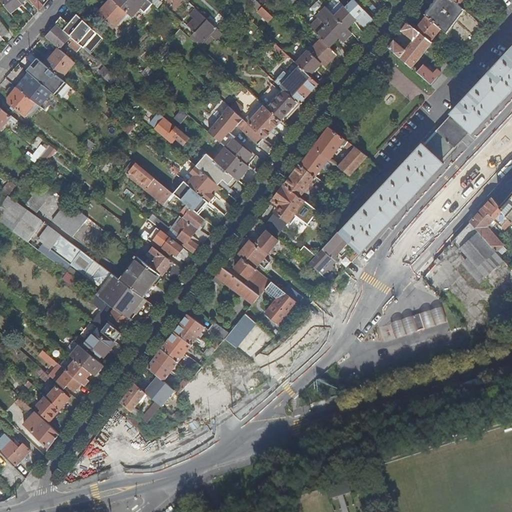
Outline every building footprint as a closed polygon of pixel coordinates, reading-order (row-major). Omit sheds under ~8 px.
[(1,0),(0,1),(0,2),(9,13),(26,0),(1,0)] [(43,5),(38,0),(35,0),(33,2),(31,0),(29,0),(39,10),(43,5)] [(112,0),(111,0),(98,15),(113,29),(127,14),(122,9),(112,0)] [(143,0),(112,0),(122,9),(127,14),(129,16),(143,0)] [(280,0),(289,8),(296,0),(280,0)] [(356,20),(364,12),(352,0),(344,8),(356,20)] [(452,0),(437,0),(434,5),(455,22),(464,10),(458,5),(452,0)] [(455,22),(434,5),(425,17),(441,29),(446,33),(455,22)] [(164,6),(159,11),(168,19),(172,14),(164,6)] [(273,18),(261,7),(257,12),(268,23),(273,18)] [(327,9),(326,8),(317,17),(318,19),(326,26),(335,17),(327,9)] [(356,20),(344,8),(335,17),(352,34),(358,40),(363,33),(353,23),(356,20)] [(207,22),(208,21),(197,12),(195,9),(189,16),(194,19),(187,26),(195,34),(191,38),(200,46),(215,29),(207,22)] [(366,30),(372,21),(364,12),(356,20),(366,30)] [(352,34),(335,17),(326,26),(338,39),(343,43),(352,34)] [(441,29),(425,17),(415,30),(430,42),(441,29)] [(57,26),(81,47),(85,50),(97,35),(78,18),(69,27),(61,18),(55,24),(57,26)] [(316,35),(326,26),(318,19),(309,28),(316,35)] [(415,30),(407,23),(401,31),(414,41),(406,51),(394,41),(388,48),(411,68),(432,43),(430,42),(415,30)] [(57,26),(51,32),(47,37),(60,49),(68,40),(71,42),(68,45),(76,52),(81,47),(57,26)] [(338,39),(326,26),(316,35),(321,40),(329,48),(338,39)] [(217,30),(200,48),(203,51),(214,39),(217,42),(223,35),(219,32),(217,30)] [(329,48),(321,40),(309,52),(321,64),(323,65),(324,67),(336,54),(333,52),(329,48)] [(285,61),(289,57),(275,44),(272,49),(285,61)] [(342,60),(347,55),(338,46),(333,52),(336,54),(342,60)] [(75,63),(59,49),(46,65),(62,79),(75,63)] [(488,117),(511,90),(511,49),(451,114),(452,115),(469,131),(472,133),(488,117)] [(309,76),(321,64),(309,52),(308,51),(296,63),(309,76)] [(299,105),(318,84),(311,78),(309,76),(296,63),(293,61),(274,82),(284,91),(297,103),(299,105)] [(39,62),(29,74),(51,93),(56,97),(66,85),(39,62)] [(311,78),(323,65),(321,64),(309,76),(311,78)] [(423,65),(417,73),(431,85),(438,77),(435,75),(423,65)] [(110,71),(105,67),(100,73),(105,78),(110,71)] [(148,67),(141,74),(149,82),(156,75),(148,67)] [(105,78),(111,84),(117,77),(110,71),(105,78)] [(51,93),(29,74),(17,88),(31,100),(35,103),(40,107),(51,93)] [(31,100),(17,88),(8,98),(8,102),(25,116),(35,103),(31,100)] [(281,121),(297,103),(284,91),(267,109),(281,121)] [(56,97),(51,93),(40,107),(45,111),(56,97)] [(230,108),(217,97),(212,103),(225,115),(230,108)] [(235,102),(230,108),(235,113),(238,115),(243,110),(235,102)] [(187,103),(182,110),(199,126),(205,119),(201,115),(187,103)] [(249,126),(263,139),(265,140),(281,122),(281,121),(267,109),(260,103),(258,106),(263,110),(249,126)] [(0,107),(0,130),(9,119),(11,122),(10,124),(13,127),(17,121),(11,117),(0,107)] [(230,108),(225,115),(258,145),(263,139),(249,126),(238,115),(235,113),(230,108)] [(184,145),(189,139),(175,127),(175,128),(163,119),(164,118),(158,113),(154,118),(156,120),(157,118),(161,121),(155,129),(166,138),(172,131),(176,134),(174,137),(184,145)] [(469,131),(452,115),(438,131),(443,135),(442,136),(454,147),(469,131)] [(257,173),(264,163),(252,153),(251,154),(233,140),(230,144),(218,134),(220,131),(205,119),(199,126),(204,130),(227,148),(250,167),(257,173)] [(281,122),(265,140),(267,142),(284,124),(281,122)] [(355,147),(329,127),(314,148),(330,160),(342,144),(343,146),(348,150),(351,151),(355,147)] [(376,235),(443,164),(441,162),(454,147),(442,136),(443,135),(438,131),(423,146),(423,145),(374,197),(339,234),(347,242),(359,253),(376,235)] [(37,149),(43,141),(38,137),(32,145),(37,149)] [(35,163),(39,159),(46,149),(41,145),(33,155),(30,159),(35,163)] [(45,163),(55,150),(48,145),(46,149),(39,159),(45,163)] [(250,167),(227,148),(215,162),(234,177),(241,168),(245,172),(250,167)] [(330,160),(314,148),(311,151),(312,151),(301,165),(316,177),(327,163),(329,164),(329,166),(333,170),(336,166),(330,160)] [(367,156),(357,148),(340,168),(349,176),(367,156)] [(235,179),(234,177),(215,162),(204,152),(193,164),(196,166),(218,185),(220,187),(232,198),(236,194),(230,189),(228,187),(235,179)] [(170,191),(137,164),(128,175),(164,204),(173,194),(170,191)] [(316,177),(301,165),(300,165),(293,175),(310,189),(314,184),(312,182),(316,177)] [(218,185),(196,166),(190,172),(194,176),(187,184),(210,203),(215,197),(213,195),(211,193),(218,185)] [(237,180),(245,172),(241,168),(234,177),(235,179),(237,180)] [(310,189),(293,175),(285,186),(300,198),(304,192),(307,194),(310,189)] [(230,189),(238,181),(237,180),(235,179),(228,187),(230,189)] [(511,179),(494,200),(503,211),(507,216),(511,221),(511,179)] [(53,191),(42,183),(25,206),(35,214),(53,191)] [(200,216),(210,203),(187,184),(185,183),(175,196),(187,205),(200,216)] [(1,195),(6,200),(8,197),(15,188),(10,184),(1,195)] [(220,187),(218,185),(211,193),(213,195),(220,187)] [(300,198),(285,186),(273,201),(280,207),(276,212),(288,222),(299,208),(304,201),(300,198)] [(316,187),(313,191),(319,196),(322,192),(316,187)] [(319,196),(313,191),(309,196),(315,201),(319,196)] [(2,205),(34,229),(40,221),(8,197),(6,200),(2,205)] [(494,200),(493,199),(477,216),(471,223),(492,247),(496,243),(485,230),(495,219),(503,211),(494,200)] [(305,200),(304,201),(299,208),(307,215),(311,214),(315,208),(305,200)] [(73,238),(88,218),(67,202),(52,222),(73,238)] [(0,221),(25,241),(34,229),(2,205),(0,207),(0,221)] [(200,216),(187,205),(181,213),(185,216),(182,221),(178,226),(177,224),(172,230),(170,234),(185,246),(184,247),(193,253),(199,245),(191,239),(193,236),(199,229),(205,220),(200,216)] [(503,211),(495,219),(500,224),(507,216),(503,211)] [(156,218),(152,223),(168,235),(170,234),(172,230),(156,218)] [(456,239),(454,241),(468,257),(486,278),(505,262),(492,247),(471,223),(456,239)] [(49,227),(43,235),(56,245),(62,237),(49,227)] [(204,244),(209,236),(199,229),(193,236),(204,244)] [(267,232),(256,244),(259,246),(268,254),(278,242),(267,232)] [(347,242),(339,234),(338,232),(337,232),(316,257),(309,264),(318,272),(331,258),(332,259),(347,242)] [(56,245),(43,235),(39,240),(52,250),(56,245)] [(172,253),(188,265),(194,257),(171,239),(162,251),(169,257),(172,253)] [(184,270),(145,241),(142,245),(150,251),(146,255),(139,249),(135,254),(137,257),(143,261),(146,256),(149,258),(146,263),(161,275),(173,284),(176,280),(184,270)] [(250,241),(239,255),(243,259),(256,269),(268,254),(259,246),(257,247),(250,241)] [(304,246),(298,254),(309,264),(316,257),(304,246)] [(143,261),(137,257),(120,280),(144,298),(161,275),(146,263),(143,261)] [(486,278),(468,257),(462,264),(480,283),(486,278)] [(331,258),(318,272),(322,276),(335,262),(332,259),(331,258)] [(256,269),(243,259),(235,268),(249,279),(257,270),(256,269)] [(94,274),(106,283),(112,275),(100,266),(94,274)] [(245,285),(223,268),(213,280),(220,285),(223,282),(253,305),(260,296),(245,285)] [(249,279),(245,285),(260,296),(265,289),(271,282),(257,270),(249,279)] [(102,288),(106,283),(94,274),(90,279),(102,288)] [(106,283),(110,286),(116,277),(112,275),(106,283)] [(137,306),(144,298),(120,280),(116,277),(110,286),(137,306)] [(277,298),(265,314),(280,325),(297,303),(290,297),(283,291),(271,282),(265,289),(277,298)] [(97,295),(100,298),(110,286),(106,283),(102,288),(97,295)] [(136,308),(137,306),(110,286),(100,298),(128,319),(136,308)] [(128,326),(131,321),(128,319),(100,298),(97,295),(92,292),(86,300),(110,317),(107,320),(123,332),(126,328),(128,326)] [(297,303),(299,305),(303,300),(293,292),(290,297),(297,303)] [(140,309),(147,300),(144,298),(137,306),(140,309)] [(131,321),(140,309),(137,306),(136,308),(128,319),(131,321)] [(419,316),(423,328),(445,321),(441,310),(419,316)] [(205,327),(188,314),(181,324),(198,337),(205,327)] [(257,324),(246,314),(225,339),(236,349),(257,324)] [(423,329),(423,328),(419,316),(419,315),(412,317),(412,319),(416,330),(417,331),(423,329)] [(394,337),(416,330),(412,319),(390,325),(394,337)] [(215,322),(209,330),(219,337),(224,341),(225,339),(229,333),(215,322)] [(198,337),(181,324),(174,332),(192,345),(198,337)] [(108,346),(113,340),(97,327),(92,333),(108,346)] [(192,345),(174,332),(168,340),(185,354),(192,345)] [(99,361),(108,351),(106,349),(108,346),(92,333),(81,346),(99,361)] [(219,337),(212,346),(216,350),(224,341),(219,337)] [(185,354),(168,340),(161,349),(179,362),(185,354)] [(68,354),(71,356),(79,345),(77,343),(68,354)] [(91,373),(95,376),(104,365),(99,361),(81,346),(79,345),(71,356),(76,360),(91,373)] [(161,349),(155,358),(172,371),(179,362),(161,349)] [(79,388),(88,397),(92,392),(85,385),(67,371),(43,350),(39,355),(55,369),(49,375),(58,383),(65,389),(68,385),(76,392),(79,388)] [(155,358),(148,367),(158,376),(165,381),(172,371),(155,358)] [(67,371),(85,385),(87,383),(84,381),(86,379),(91,373),(76,360),(67,371)] [(41,369),(37,374),(46,382),(50,378),(41,369)] [(148,384),(142,390),(147,394),(161,406),(175,391),(165,381),(158,376),(150,385),(148,384)] [(184,380),(175,391),(179,394),(188,383),(184,380)] [(142,390),(135,383),(126,396),(121,402),(125,406),(134,414),(136,411),(134,409),(147,394),(142,390)] [(48,398),(61,409),(70,399),(58,387),(48,398)] [(48,398),(47,397),(39,406),(43,410),(41,412),(50,421),(61,409),(48,398)] [(32,409),(20,398),(17,402),(28,413),(32,409)] [(161,406),(156,403),(144,420),(148,423),(161,406)] [(49,450),(60,435),(39,415),(39,416),(36,413),(24,426),(49,450)] [(20,463),(31,451),(24,444),(22,446),(20,448),(12,441),(2,451),(17,465),(17,466),(20,463)] [(15,467),(24,477),(29,472),(20,463),(17,466),(17,465),(15,467)]
